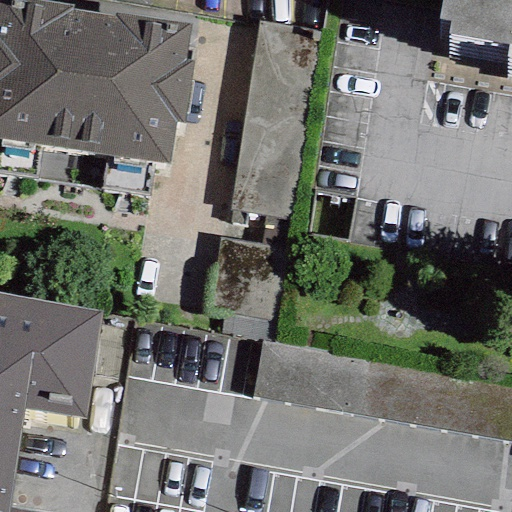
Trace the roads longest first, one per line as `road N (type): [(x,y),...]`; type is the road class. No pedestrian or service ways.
road 1 (unknown): [(216,511),(229,439),(241,422),(511,478)]
road 2 (unknown): [(511,213),(393,185)]
